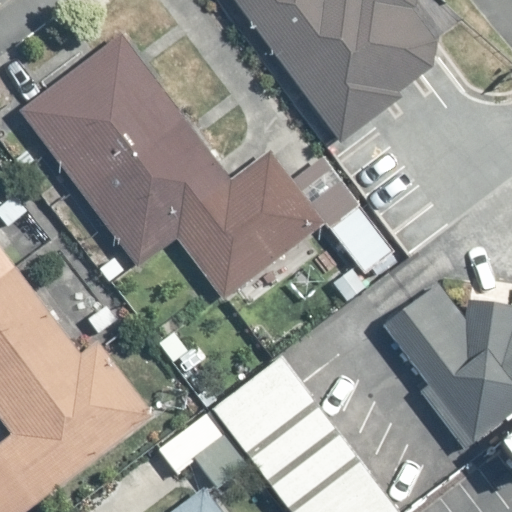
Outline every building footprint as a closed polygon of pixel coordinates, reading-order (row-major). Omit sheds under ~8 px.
[(231,0),(339,144),(400,100),(397,96),(433,69),(435,44),(411,13),(416,9),(417,0),(231,0)] [(121,37),(19,114),(136,267),(174,238),(224,304),(327,227),(269,151),(230,180),(121,37)] [(438,206),(394,147),(350,180),(394,238),(438,206)] [(392,254),(355,206),(324,229),(361,277),(392,254)] [(0,511),(32,511),(157,419),(97,340),(78,354),(0,249),(0,422),(11,436),(0,444),(0,511)] [(437,284),(382,326),(428,387),(418,395),(463,454),(511,417),(511,307),(465,302),(463,319),(437,284)] [(393,511),(278,358),(174,434),(217,490),(251,465),(285,511),(393,511)] [(511,437),(496,450),(511,471),(511,437)] [(221,511),(202,487),(169,511),(221,511)]
